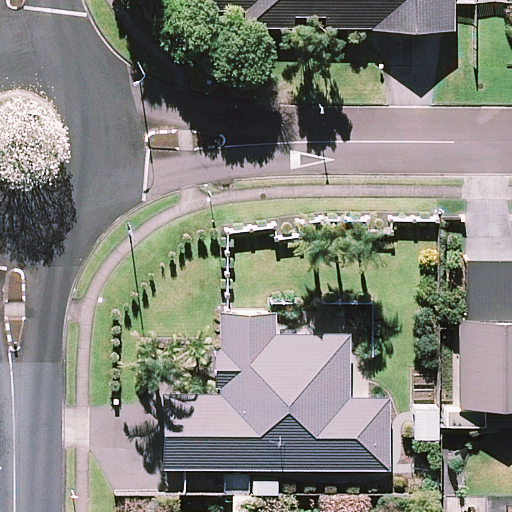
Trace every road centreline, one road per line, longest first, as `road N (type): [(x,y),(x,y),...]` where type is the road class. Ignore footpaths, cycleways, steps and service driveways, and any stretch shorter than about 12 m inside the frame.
road 1 (residential): [(112,137),(511,151)]
road 2 (residential): [(10,236),(25,357),(24,511)]
road 3 (residential): [(112,137),(104,177),(80,211),(44,231),(10,236)]
road 4 (residential): [(18,40),(69,57),(100,92),(112,137)]
